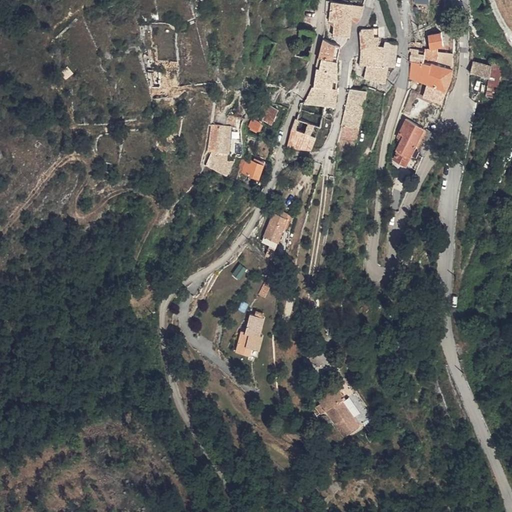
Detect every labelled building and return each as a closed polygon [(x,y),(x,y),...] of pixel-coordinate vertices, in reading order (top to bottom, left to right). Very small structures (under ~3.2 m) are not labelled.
[(352,4),(329,1),(327,20),(332,20),(349,21),(352,4)] [(347,36),(349,21),(332,20),(330,36),(347,36)] [(358,30),(358,39),(377,38),(376,29),(358,30)] [(427,36),(428,50),(436,48),(442,46),(440,33),(427,36)] [(324,38),(319,56),(337,59),(337,46),(331,42),(324,38)] [(378,45),(377,38),(358,39),(358,49),(378,48),(378,45)] [(339,60),(343,48),(331,42),(337,46),(337,59),(339,60)] [(383,45),(381,67),(386,67),(393,68),(396,43),(384,42),(383,45)] [(358,49),(357,65),(365,66),(381,67),(383,45),(378,45),(378,48),(358,49)] [(435,58),(436,58),(436,48),(428,50),(429,60),(435,58)] [(422,62),(422,51),(412,50),(408,58),(408,63),(422,62)] [(450,70),(435,65),(435,58),(429,60),(428,50),(422,51),(422,62),(429,65),(428,71),(450,79),(450,72),(450,70)] [(338,77),(337,59),(319,56),(317,65),(314,87),(338,89),(339,77),(338,77)] [(450,59),(448,56),(436,58),(435,58),(435,65),(450,70),(451,65),(450,59)] [(486,96),(497,98),(502,61),(486,58),(487,66),(472,63),(470,73),(470,76),(489,79),(486,96)] [(429,65),(422,62),(408,63),(407,79),(416,80),(426,83),(428,71),(429,65)] [(386,67),(381,67),(365,66),(363,79),(383,83),(386,67)] [(65,80),(73,74),(66,67),(60,72),(65,80)] [(446,91),(450,79),(428,71),(426,83),(427,84),(446,91)] [(159,72),(149,72),(150,86),(160,85),(159,72)] [(442,104),(446,91),(427,84),(423,98),(442,104)] [(337,97),(338,89),(314,87),(312,87),(310,95),(337,97)] [(334,155),(353,158),(365,92),(348,90),(339,123),(334,155)] [(337,107),(337,97),(310,95),(308,103),(325,105),(337,107)] [(322,128),(325,105),(308,103),(303,102),(298,120),(296,119),(293,130),(312,136),(316,126),(322,128)] [(263,117),(271,120),(276,107),(269,104),(266,110),(263,117)] [(247,125),(258,129),(263,118),(260,117),(259,120),(252,117),(247,125)] [(407,167),(411,158),(424,128),(404,119),(398,133),(403,135),(396,151),(397,152),(393,160),(407,167)] [(230,152),(232,134),(232,125),(227,125),(218,124),(215,150),(230,152)] [(433,132),(424,128),(411,158),(420,162),(433,132)] [(293,130),(288,148),(313,150),(318,138),(312,136),(293,130)] [(229,175),(239,154),(230,152),(215,150),(213,149),(206,165),(228,177),(229,175)] [(245,153),(243,155),(246,157),(265,165),(266,162),(254,157),(245,153)] [(265,165),(246,157),(240,170),(256,177),(260,169),(262,171),(265,165)] [(276,245),(289,215),(275,209),(265,234),(268,235),(265,241),(276,245)] [(239,280),(247,269),(239,263),(231,275),(239,280)] [(257,306),(255,310),(262,314),(264,310),(257,306)] [(264,315),(262,314),(255,310),(252,308),(242,323),(240,321),(229,340),(239,346),(244,338),(251,342),(257,332),(254,330),(264,315)] [(345,437),(360,426),(342,401),(345,399),(336,389),(319,402),(322,405),(317,409),(322,415),(326,412),(345,437)]
